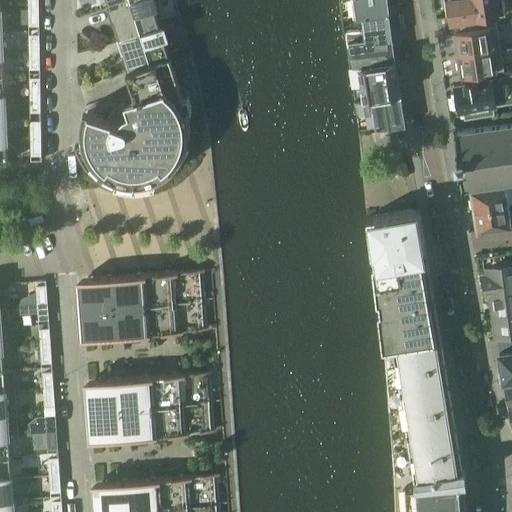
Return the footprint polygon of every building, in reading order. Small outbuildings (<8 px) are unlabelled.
[(131,0),(108,7),(118,38),(160,25),(152,0),(131,0)] [(355,16),(363,15),(389,12),(387,0),(355,0),(357,0),(358,14),(354,14),(355,16)] [(460,26),(461,30),(481,27),(479,14),(476,14),(474,0),(442,0),(444,5),(446,5),(447,10),(450,10),(452,20),(459,18),(460,26)] [(474,0),(476,14),(479,14),(481,27),(498,25),(496,12),(500,11),(500,12),(506,11),(506,7),(508,6),(507,0),(474,0)] [(38,8),(30,8),(30,23),(38,23),(38,8)] [(358,28),(349,30),(350,40),(353,65),(360,64),(365,99),(369,98),(401,93),(396,60),(396,59),(393,39),(389,12),(363,15),(365,29),(358,30),(358,28)] [(127,69),(128,70),(171,57),(170,55),(160,25),(118,38),(128,68),(127,69)] [(458,47),(459,53),(501,47),(498,25),(481,27),(461,30),(456,31),(456,36),(454,36),(456,47),(458,47)] [(31,36),(31,51),(39,51),(39,36),(31,36)] [(501,47),(459,53),(460,59),(458,60),(459,71),(462,71),(462,75),(504,69),(501,47)] [(39,51),(31,51),(31,66),(39,66),(39,51)] [(171,57),(128,70),(130,77),(136,96),(126,99),(123,100),(121,101),(119,103),(117,104),(115,106),(113,108),(111,110),(110,112),(109,114),(107,117),(88,110),(87,114),(86,119),(85,126),(85,129),(85,132),(86,135),(86,138),(87,141),(75,145),(77,149),(79,154),(81,158),(84,163),(87,167),(91,171),(95,175),(99,179),(104,182),(109,184),(114,186),(119,188),(124,189),(130,190),(135,190),(136,190),(141,190),(146,189),(151,188),(156,187),(154,179),(158,178),(162,175),(166,173),(170,170),(174,167),(177,164),(180,160),(183,156),(185,152),(187,147),(188,143),(190,138),(190,133),(191,129),(191,124),(190,119),(189,114),(188,110),(171,57)] [(453,95),(455,109),(459,108),(459,110),(479,106),(480,110),(493,108),(492,104),(504,101),(499,77),(478,80),(477,78),(460,81),(461,83),(455,84),(457,94),(453,95)] [(31,79),(32,94),(40,94),(39,79),(31,79)] [(40,94),(32,94),(32,109),(40,109),(40,94)] [(360,100),(361,108),(365,108),(366,115),(375,114),(377,128),(405,124),(400,95),(360,100)] [(32,122),(32,137),(40,137),(40,122),(32,122)] [(511,181),(511,123),(506,124),(506,123),(503,123),(503,124),(490,126),(490,125),(487,126),(488,127),(475,129),(474,128),(472,128),(472,129),(459,131),(459,130),(456,130),(456,133),(458,147),(457,147),(461,173),(461,172),(463,186),(463,188),(467,188),(467,187),(480,185),(480,186),(483,186),(483,185),(495,183),(495,184),(498,184),(498,183),(511,181),(511,182),(511,181)] [(40,137),(32,137),(33,152),(41,152),(40,137)] [(0,161),(8,161),(7,141),(0,141),(0,161)] [(472,188),(475,210),(509,205),(506,184),(472,188)] [(511,225),(509,205),(475,210),(478,231),(511,225)] [(393,345),(393,347),(442,339),(442,335),(441,335),(433,291),(434,291),(434,289),(433,289),(429,268),(430,268),(430,265),(422,219),(420,215),(419,207),(411,209),(407,209),(367,215),(383,347),(393,345)] [(488,272),(484,272),(486,291),(491,291),(490,290),(511,287),(511,267),(511,265),(487,268),(488,272)] [(204,326),(201,270),(202,270),(202,268),(83,276),(88,336),(106,335),(206,328),(206,326),(204,326)] [(38,287),(39,302),(47,301),(46,286),(38,287)] [(491,291),(493,312),(511,309),(511,287),(490,290),(491,291)] [(47,301),(39,302),(40,317),(48,316),(47,301)] [(511,309),(493,312),(496,331),(505,330),(505,333),(511,331),(511,309)] [(41,330),(42,345),(50,344),(49,329),(41,330)] [(467,511),(465,487),(465,479),(463,468),(442,339),(393,347),(413,471),(408,472),(408,473),(414,472),(414,473),(417,472),(418,481),(405,482),(407,511),(467,511)] [(50,344),(42,345),(43,360),(51,360),(50,344)] [(504,378),(504,381),(511,380),(511,350),(500,353),(502,367),(499,369),(500,377),(504,378)] [(0,389),(14,388),(13,369),(5,369),(0,369),(0,389)] [(209,370),(109,377),(91,378),(95,438),(213,430),(213,427),(212,428),(208,372),(209,372),(209,370)] [(44,373),(45,388),(53,387),(52,372),(44,373)] [(53,387),(45,388),(46,403),(54,403),(53,387)] [(0,412),(16,412),(14,388),(0,389),(0,412)] [(0,436),(9,436),(9,434),(17,433),(16,412),(0,412),(0,436)] [(47,416),(48,431),(56,431),(55,415),(47,416)] [(56,431),(48,431),(49,446),(57,446),(56,431)] [(0,456),(11,455),(9,436),(0,436),(0,456)] [(0,475),(12,475),(11,455),(0,456),(0,475)] [(50,459),(51,474),(59,474),(58,458),(50,459)] [(98,480),(99,511),(217,511),(215,474),(216,474),(216,472),(98,480)] [(59,474),(51,474),(52,489),(60,489),(59,474)] [(0,499),(14,499),(12,475),(0,475),(0,499)] [(0,511),(14,511),(14,499),(0,499),(0,511)] [(53,502),(53,511),(61,511),(61,502),(53,502)]
